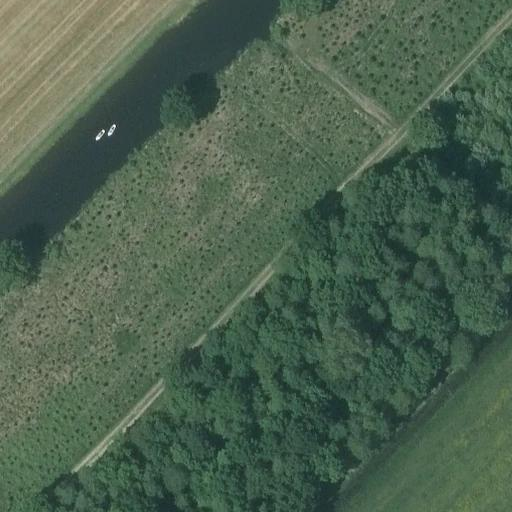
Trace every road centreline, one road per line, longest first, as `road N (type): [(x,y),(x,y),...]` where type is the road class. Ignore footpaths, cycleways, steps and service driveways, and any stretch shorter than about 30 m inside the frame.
road 1 (track): [(511,15),(45,511)]
road 2 (track): [(511,230),(307,57),(306,36),(332,0)]
road 3 (track): [(309,511),(511,305)]
